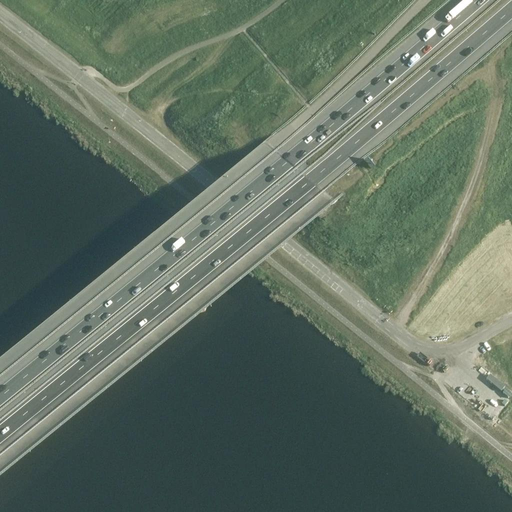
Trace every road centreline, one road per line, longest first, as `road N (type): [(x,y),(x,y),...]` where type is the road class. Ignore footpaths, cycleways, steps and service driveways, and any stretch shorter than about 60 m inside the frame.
road 1 (motorway): [(0,435),(511,8)]
road 2 (tertiary): [(511,321),(447,351),(412,343),(0,15)]
road 3 (motorway): [(477,0),(0,397)]
road 4 (unclassified): [(426,0),(312,110),(0,368)]
road 5 (track): [(393,329),(472,185),(496,77),(491,68),(477,72),(326,196)]
